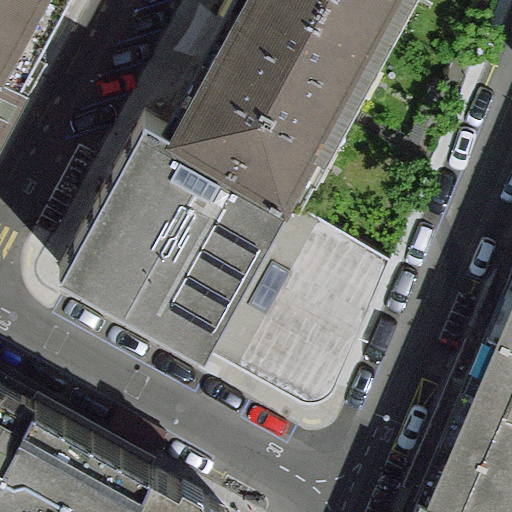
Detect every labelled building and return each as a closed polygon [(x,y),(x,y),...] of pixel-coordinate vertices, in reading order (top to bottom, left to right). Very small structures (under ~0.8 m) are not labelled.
[(0,0),(0,126),(10,107),(62,3),(63,0),(0,0)] [(239,0),(220,35),(170,125),(292,195),(386,23),(344,0),(239,0)] [(344,0),(386,23),(397,0),(344,0)] [(209,346),(292,195),(170,125),(146,110),(105,185),(62,265),(209,346)] [(396,255),(292,195),(209,346),(305,399),(319,400),(329,397),(338,385),(379,293),(396,255)] [(511,511),(511,280),(473,373),(423,491),(471,511),(511,511)] [(0,459),(33,398),(0,379),(0,459)] [(93,431),(33,398),(0,459),(0,511),(131,511),(154,466),(93,431)] [(229,511),(230,510),(200,493),(154,466),(131,511),(229,511)] [(471,511),(423,491),(413,511),(471,511)]
